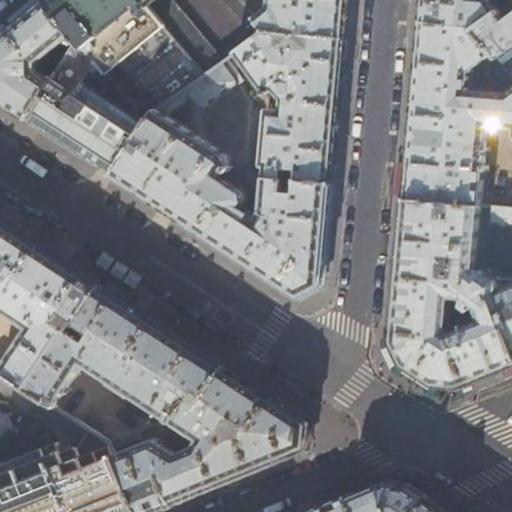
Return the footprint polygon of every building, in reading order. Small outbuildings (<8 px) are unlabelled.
[(0,99),(4,103),(30,119),(63,68),(53,62),(45,74),(39,70),(39,63),(63,43),(72,54),(80,40),(47,0),(18,25),(0,39),(0,99)] [(206,75),(148,4),(145,0),(47,0),(80,40),(97,61),(107,73),(115,68),(128,84),(133,81),(146,97),(150,94),(161,107),(206,75)] [(219,57),(171,0),(153,0),(148,4),(206,75),(227,60),(237,53),(268,31),(256,17),(242,0),(225,0),(251,32),(219,57)] [(270,0),(270,7),(256,17),(268,31),(285,32),(300,34),(301,28),(314,29),(313,35),(346,38),(349,0),(270,0)] [(424,0),(423,22),(477,27),(501,11),(493,0),(424,0)] [(511,2),(501,11),(477,27),(475,29),(502,64),(511,56),(511,2)] [(475,29),(477,27),(423,22),(414,114),(407,199),(443,202),(443,192),(451,193),(451,203),(452,203),(482,205),(489,126),(511,127),(511,78),(502,64),(475,29)] [(340,110),(346,38),(313,35),(311,46),(284,43),(285,32),(268,31),(237,53),(263,90),(267,90),(266,95),(272,95),(272,90),(275,90),(282,99),(282,110),(267,109),(262,165),(267,166),(266,176),(286,178),(286,168),(301,169),(300,180),(333,183),(340,110)] [(101,165),(135,112),(85,80),(97,61),(80,40),(72,54),(63,68),(30,119),(67,143),(101,165)] [(231,163),(230,155),(168,116),(191,101),(200,112),(243,81),(227,60),(206,75),(161,107),(157,110),(150,122),(140,137),(149,142),(142,152),(133,147),(115,175),(136,189),(178,216),(222,245),(269,275),(301,296),(324,285),(328,240),(333,183),(300,180),(299,191),(288,190),(289,179),(286,178),(266,176),(263,211),(260,215),(245,205),(251,196),(222,178),(227,171),(230,173),(233,169),(229,166),(231,163)] [(140,137),(150,122),(135,112),(101,165),(107,170),(115,175),(133,147),(140,137)] [(400,274),(394,341),(405,364),(420,374),(435,384),(460,386),(484,377),(511,365),(511,283),(502,288),(501,286),(501,285),(501,284),(500,283),(499,282),(500,281),(483,269),(482,270),(482,269),(481,269),(480,268),(479,269),(478,269),(478,270),(476,269),(482,205),(452,203),(451,216),(443,215),(444,202),(443,202),(407,199),(400,274)] [(511,207),(511,208),(491,206),(489,224),(511,226),(511,207)] [(39,245),(0,219),(0,308),(29,327),(2,370),(29,388),(68,329),(69,327),(59,321),(65,314),(78,322),(102,286),(39,245)] [(196,347),(102,286),(78,322),(89,329),(84,337),(73,330),(72,331),(68,329),(29,388),(57,406),(85,364),(112,382),(112,383),(132,396),(132,395),(173,422),(189,398),(194,390),(205,398),(206,397),(226,367),(196,347)] [(269,394),(226,367),(206,397),(215,403),(210,410),(201,404),(200,405),(189,398),(173,422),(199,439),(195,446),(180,451),(161,439),(153,439),(116,453),(135,501),(138,508),(139,511),(157,511),(220,485),(309,447),(311,422),(269,394)] [(105,428),(100,434),(110,441),(111,440),(119,437),(105,428)] [(0,511),(109,511),(134,502),(135,501),(116,453),(111,440),(110,441),(100,434),(92,429),(91,430),(80,448),(77,446),(64,452),(60,442),(0,465),(0,511)] [(372,487),(350,495),(357,511),(448,511),(433,502),(407,485),(382,483),(372,487)] [(357,511),(350,495),(314,510),(315,511),(357,511)]
